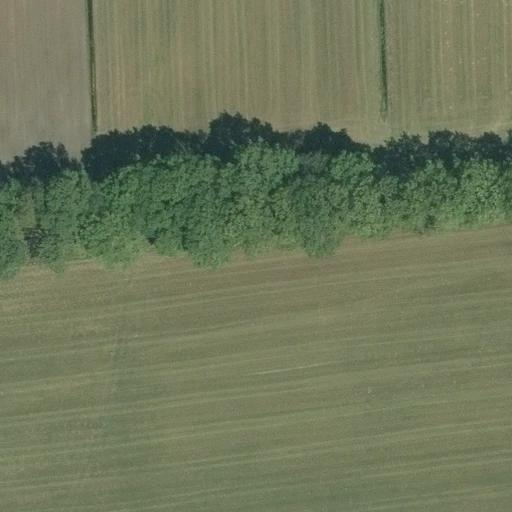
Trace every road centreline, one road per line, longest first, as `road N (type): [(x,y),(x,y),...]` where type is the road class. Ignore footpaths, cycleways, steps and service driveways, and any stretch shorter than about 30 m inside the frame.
road 1 (unclassified): [(134,233),(511,185)]
road 2 (unclassified): [(136,511),(134,233)]
road 3 (unclassified): [(0,248),(134,233)]
